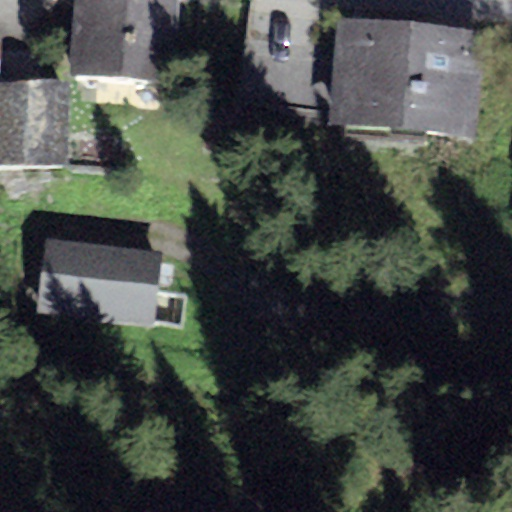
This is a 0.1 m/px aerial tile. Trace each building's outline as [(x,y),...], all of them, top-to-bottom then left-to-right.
[(188,9),(90,0),(83,0),(74,100),(178,110),(188,9)] [(493,53),(348,39),(337,154),(482,168),(493,53)] [(0,94),(16,95),(16,48),(0,47),(0,94)] [(0,184),(66,186),(68,100),(0,98),(0,184)] [(160,260),(46,249),(39,325),(153,335),(160,260)]
